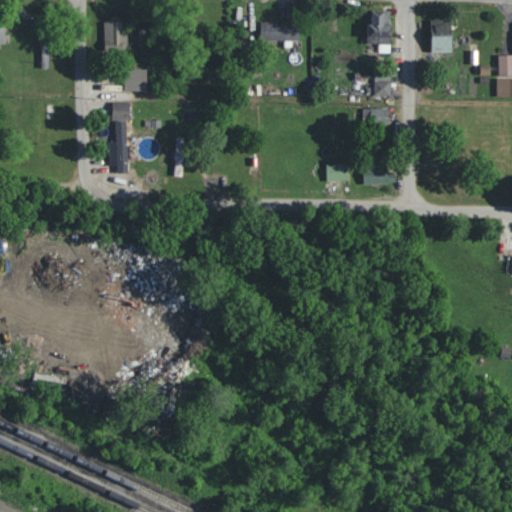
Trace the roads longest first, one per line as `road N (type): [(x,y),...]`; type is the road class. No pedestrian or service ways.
road 1 (residential): [(511,206),(165,193)]
road 2 (residential): [(165,193),(108,192),(83,174),(74,110),(75,0)]
road 3 (residential): [(407,198),(405,0)]
